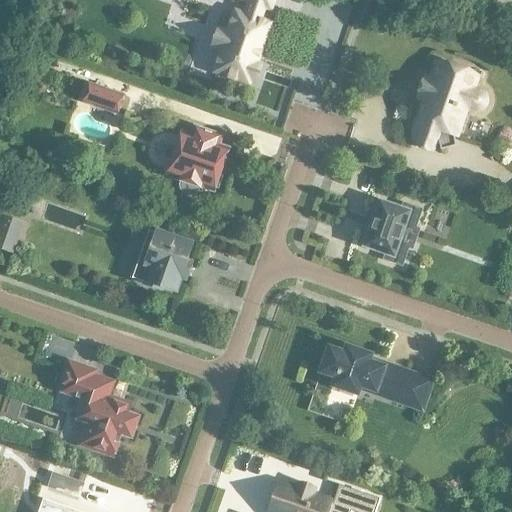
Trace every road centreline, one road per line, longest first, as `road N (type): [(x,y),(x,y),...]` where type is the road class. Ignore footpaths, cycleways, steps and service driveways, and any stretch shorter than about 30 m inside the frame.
road 1 (residential): [(511,345),(268,257)]
road 2 (residential): [(0,300),(225,378)]
road 3 (residential): [(326,117),(268,257)]
road 4 (residential): [(225,378),(179,511)]
road 5 (residential): [(268,257),(225,378)]
